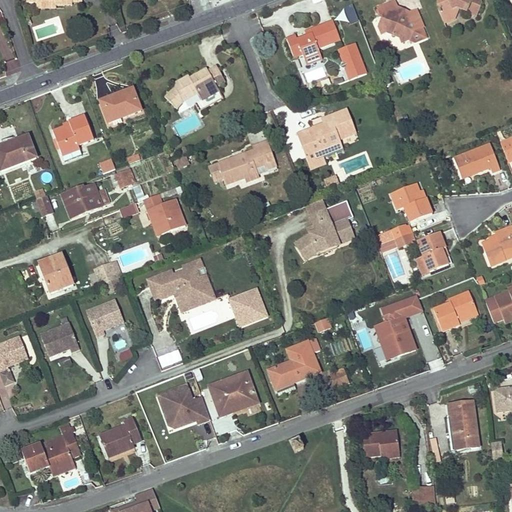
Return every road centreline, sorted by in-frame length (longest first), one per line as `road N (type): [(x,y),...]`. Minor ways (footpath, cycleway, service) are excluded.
road 1 (residential): [(54,511),(511,349)]
road 2 (unknown): [(123,389),(284,325),(274,241),(300,220)]
road 3 (residential): [(258,0),(0,97)]
road 4 (unknown): [(233,9),(259,81),(277,104),(303,113),(339,101)]
road 5 (residential): [(0,433),(123,389),(145,370)]
